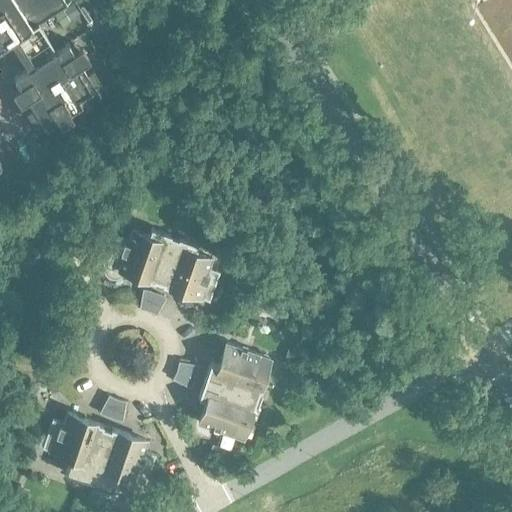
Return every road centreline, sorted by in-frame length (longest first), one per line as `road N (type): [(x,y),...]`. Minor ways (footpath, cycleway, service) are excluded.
road 1 (residential): [(254,0),(483,347)]
road 2 (residential): [(211,502),(483,347)]
road 3 (residential): [(156,391),(180,358),(165,320),(125,313),(104,330),(96,355)]
road 4 (residential): [(156,391),(211,502)]
